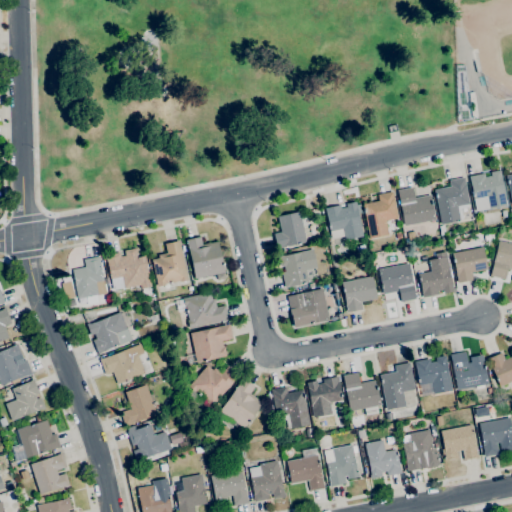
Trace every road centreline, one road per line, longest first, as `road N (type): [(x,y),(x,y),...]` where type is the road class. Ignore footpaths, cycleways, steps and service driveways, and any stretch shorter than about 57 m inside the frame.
road 1 (residential): [(17,0),(31,254),(109,511)]
road 2 (residential): [(0,241),(511,135)]
road 3 (residential): [(482,318),(269,351),(231,194)]
road 4 (residential): [(374,511),(511,484)]
